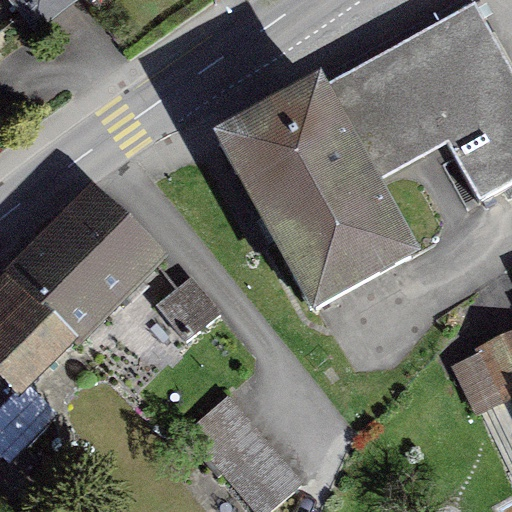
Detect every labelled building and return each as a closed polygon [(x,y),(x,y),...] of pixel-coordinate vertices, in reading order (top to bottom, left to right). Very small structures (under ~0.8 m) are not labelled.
[(83,0),(5,0),(34,37),(83,0)] [(511,185),(511,75),(470,0),(467,0),(211,140),(312,323),(422,263),(380,186),(448,148),(479,204),(511,185)] [(25,390),(157,256),(97,197),(29,267),(5,292),(0,296),(0,462),(7,470),(56,420),(25,390)] [(222,316),(191,280),(158,308),(188,344),(222,316)] [(501,408),(511,402),(511,333),(475,351),(477,356),(451,368),(474,416),(499,404),(501,408)] [(275,511),(298,492),(227,410),(194,438),(258,511),(275,511)]
